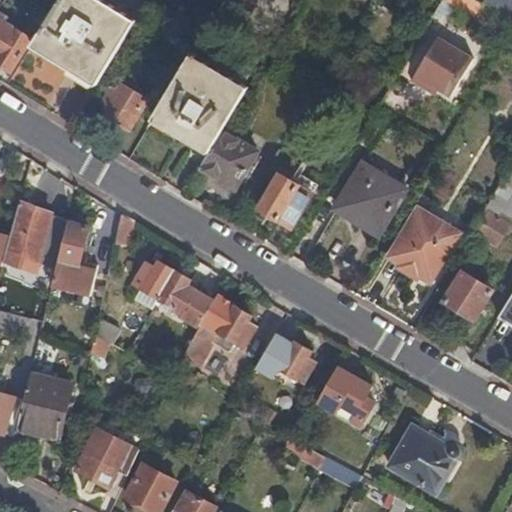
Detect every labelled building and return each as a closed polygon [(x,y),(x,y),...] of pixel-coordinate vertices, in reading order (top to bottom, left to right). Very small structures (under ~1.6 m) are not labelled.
[(60,0),(51,15),(32,45),(96,85),(137,21),(103,0),(60,0)] [(225,0),(220,10),(242,23),(248,12),(251,14),(259,0),(225,0)] [(441,0),(442,0),(432,16),(443,22),(453,8),(454,6),(472,16),(479,4),(480,2),(476,0),(441,0)] [(511,0),(476,0),(480,2),(511,21),(511,0)] [(9,18),(0,11),(0,19),(6,23),(9,18)] [(0,19),(0,64),(11,72),(32,39),(6,23),(0,19)] [(428,84),(438,90),(450,97),(472,59),(436,38),(411,81),(425,89),(428,84)] [(160,109),(153,120),(209,154),(222,132),(248,89),(198,59),(201,55),(194,52),(160,109)] [(147,101),(120,84),(102,114),(129,131),(147,101)] [(435,95),(438,90),(428,84),(425,89),(435,95)] [(209,154),(199,170),(235,190),(257,153),(222,132),(209,154)] [(511,162),(501,180),(471,231),(497,245),(510,224),(507,222),(511,214),(511,162)] [(402,191),(363,167),(337,210),(354,220),(359,218),(378,230),(402,191)] [(289,181),(311,194),(316,185),(295,172),(289,181)] [(290,228),(311,194),(289,181),(279,174),(257,209),(290,228)] [(50,214),(20,203),(10,238),(4,262),(22,268),(25,258),(38,262),(50,214)] [(458,233),(417,209),(388,257),(400,264),(398,269),(415,279),(418,275),(429,282),(458,233)] [(134,224),(121,216),(115,244),(129,247),(134,224)] [(88,226),(68,222),(52,287),(91,296),(98,266),(79,262),(88,226)] [(0,268),(2,269),(4,262),(10,238),(0,235),(0,268)] [(35,273),(38,262),(25,258),(22,268),(35,273)] [(158,300),(174,271),(159,262),(155,268),(146,263),(133,285),(158,300)] [(191,281),(174,271),(158,300),(181,313),(180,316),(200,327),(217,296),(216,295),(213,301),(188,287),(191,281)] [(492,289),(461,271),(443,301),(474,320),(492,289)] [(43,323),(51,293),(34,288),(26,319),(43,323)] [(511,295),(502,313),(511,318),(511,295)] [(200,327),(184,355),(200,364),(212,344),(226,352),(231,342),(243,349),(256,327),(248,322),(251,316),(217,296),(200,327)] [(511,318),(502,313),(499,317),(511,324),(511,318)] [(118,330),(99,320),(95,336),(111,344),(118,330)] [(311,350),(277,331),(260,359),(303,384),(316,361),(308,356),(311,350)] [(108,342),(95,336),(92,354),(102,359),(108,342)] [(373,387),(338,367),(317,404),(336,415),(341,407),(356,415),(351,423),(360,429),(375,404),(367,399),(373,387)] [(171,377),(168,385),(185,394),(186,393),(193,377),(176,368),(171,377)] [(67,384),(30,375),(25,397),(16,429),(53,438),(67,384)] [(0,431),(3,432),(6,432),(16,395),(0,391),(0,431)] [(0,443),(0,444),(12,447),(16,429),(25,397),(16,395),(6,432),(3,432),(0,443)] [(412,427),(389,465),(434,493),(456,457),(459,455),(461,449),(459,445),(456,442),(452,441),(448,442),(445,445),(412,427)] [(116,500),(138,451),(98,430),(77,471),(107,487),(103,494),(116,500)] [(326,458),(295,442),(289,439),(283,450),(320,469),(326,458)] [(355,489),(361,477),(326,458),(320,469),(319,470),(355,489)] [(381,464),(370,459),(361,477),(371,482),(381,464)] [(158,511),(174,481),(142,465),(125,496),(155,511),(158,511)] [(393,497),(362,481),(358,488),(368,493),(367,495),(378,501),(379,499),(389,504),(393,497)] [(182,504),(176,502),(170,511),(215,511),(217,509),(188,494),(182,504)] [(401,511),(407,502),(396,496),(388,511),(401,511)]
